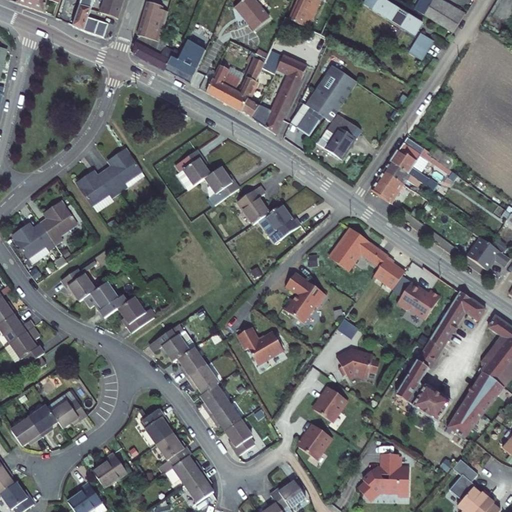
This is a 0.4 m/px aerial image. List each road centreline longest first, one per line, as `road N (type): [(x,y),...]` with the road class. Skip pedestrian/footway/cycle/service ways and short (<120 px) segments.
road 1 (tertiary): [(120,66),(279,151),(511,312)]
road 2 (residential): [(138,362),(167,387),(239,488),(279,458)]
road 3 (residential): [(0,211),(82,144),(120,66)]
road 4 (residential): [(0,252),(52,315),(138,362)]
road 5 (residential): [(138,362),(114,422),(43,477)]
road 6 (residential): [(32,25),(0,153)]
